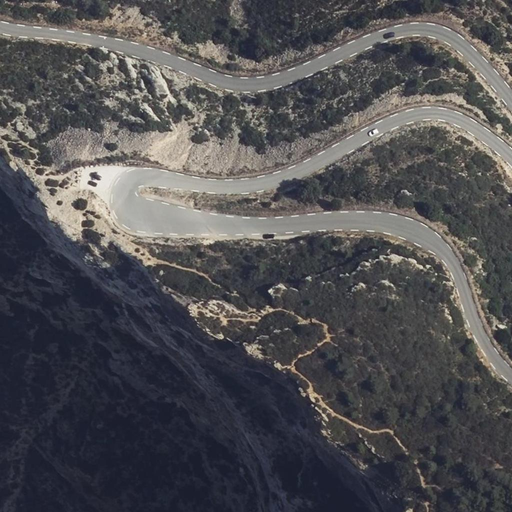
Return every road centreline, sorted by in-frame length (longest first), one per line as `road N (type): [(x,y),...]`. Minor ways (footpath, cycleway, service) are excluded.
road 1 (tertiary): [(511,156),(467,122),(418,113),(265,182),(143,176),(127,181),(122,196),(135,212),(195,222),(367,219),(408,226),(445,251),(482,340),(511,376)]
road 2 (tertiary): [(0,26),(104,40),(248,84),(386,34),(435,30),(461,45),(511,101)]
